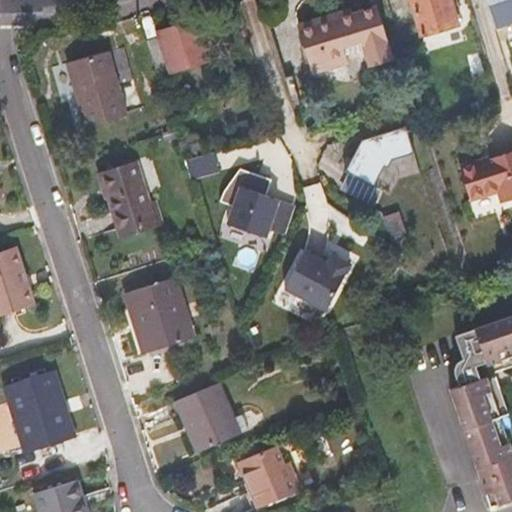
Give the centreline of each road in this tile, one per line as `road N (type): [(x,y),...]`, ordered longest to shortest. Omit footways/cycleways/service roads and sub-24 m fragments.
road 1 (residential): [(0,37),(145,511)]
road 2 (residential): [(463,511),(420,377)]
